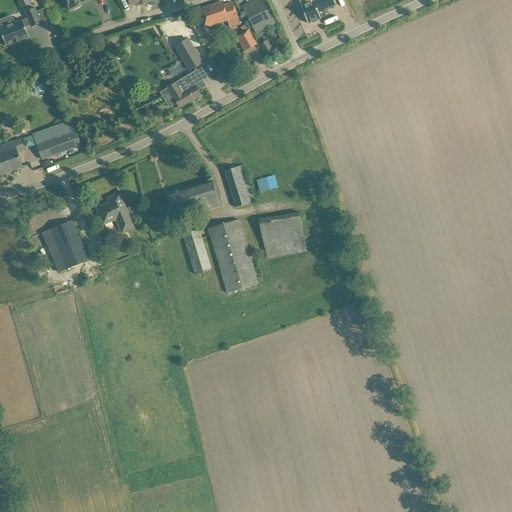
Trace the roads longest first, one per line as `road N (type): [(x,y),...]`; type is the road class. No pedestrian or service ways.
road 1 (unclassified): [(0,196),(151,140),(301,59)]
road 2 (unclassified): [(0,71),(205,0)]
road 3 (unclassified): [(301,59),(426,0)]
